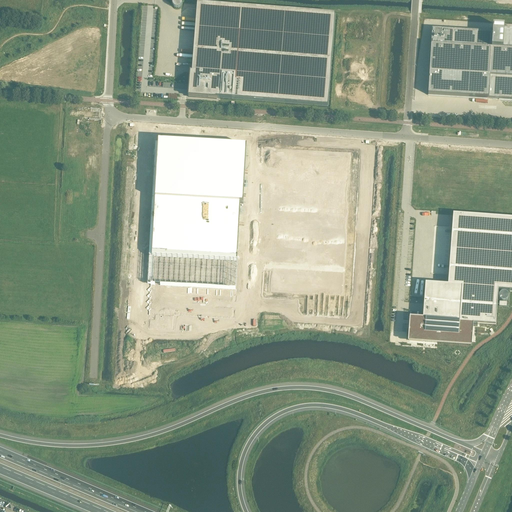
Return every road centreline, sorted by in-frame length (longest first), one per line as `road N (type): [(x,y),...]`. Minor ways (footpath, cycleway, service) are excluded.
road 1 (motorway): [(458,442),(359,400),(294,387),(119,442),(49,445),(0,435)]
road 2 (motorway): [(246,511),(239,476),(247,446),(266,422),(295,408),(339,408),(478,465)]
road 3 (unclassified): [(406,137),(108,116)]
road 4 (unclassified): [(93,377),(108,116)]
road 5 (unknown): [(261,127),(242,191),(157,283),(149,303)]
road 6 (motorway): [(140,511),(0,452)]
road 7 (unclassified): [(406,137),(416,0)]
